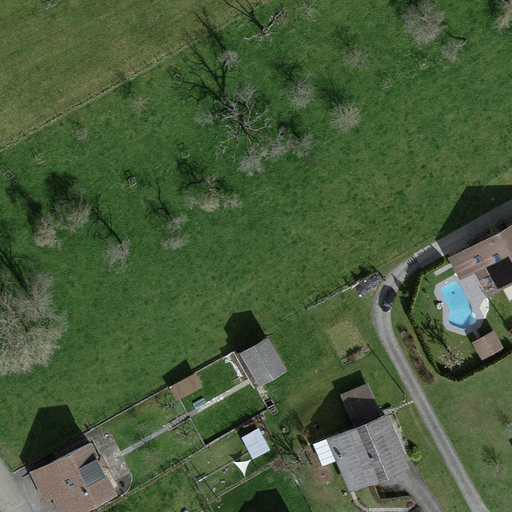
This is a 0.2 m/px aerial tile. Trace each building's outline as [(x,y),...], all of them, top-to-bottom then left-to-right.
[(511,226),(453,259),(462,276),(482,265),(495,288),(511,278),(511,226)] [(265,340),(241,353),(259,384),(283,370),(265,340)] [(215,361),(172,389),(189,415),(232,387),(215,361)] [(381,417),(327,442),(348,488),(402,464),(381,417)] [(84,450),(32,473),(48,511),(65,511),(105,495),(84,450)]
